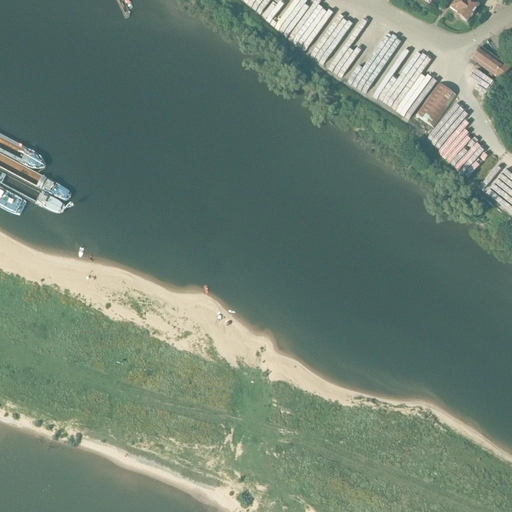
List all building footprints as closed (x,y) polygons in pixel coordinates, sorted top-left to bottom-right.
[(295,0),(275,27),(288,37),(312,5),(305,0),(295,0)] [(482,0),(455,0),(450,8),(458,14),(457,16),(467,23),(480,5),(479,5),(482,0)] [(396,59),(408,45),(399,38),(388,52),(396,59)] [(510,69),(481,47),(471,60),(501,81),(510,69)] [(383,102),(410,120),(441,76),(427,66),(410,90),(409,89),(408,90),(400,85),(390,99),(387,97),(383,102)] [(435,128),(457,96),(438,84),(415,116),(435,128)] [(426,141),(450,162),(471,138),(455,124),(463,115),(455,108),(426,141)]
